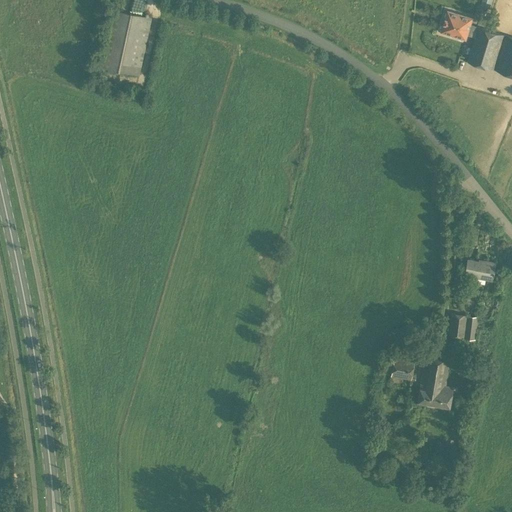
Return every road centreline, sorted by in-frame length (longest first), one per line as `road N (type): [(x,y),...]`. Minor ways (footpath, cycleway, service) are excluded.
road 1 (unclassified): [(511,236),(381,83),(260,18),(203,0)]
road 2 (secondary): [(54,511),(38,359),(0,170)]
